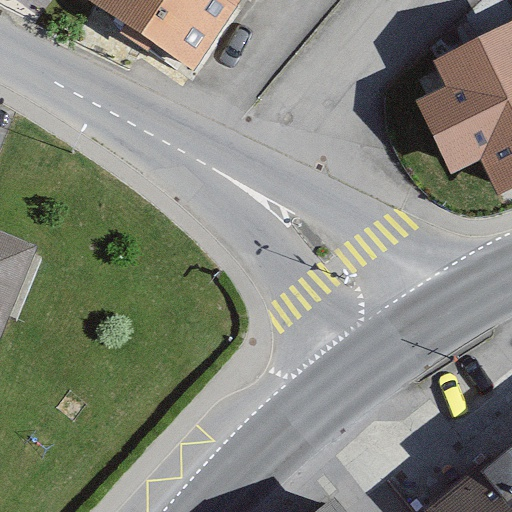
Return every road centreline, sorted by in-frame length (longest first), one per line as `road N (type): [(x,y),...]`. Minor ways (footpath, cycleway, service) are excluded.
road 1 (tertiary): [(398,333),(275,207),(0,54)]
road 2 (secondary): [(398,333),(207,511)]
road 3 (secondary): [(511,276),(398,333)]
